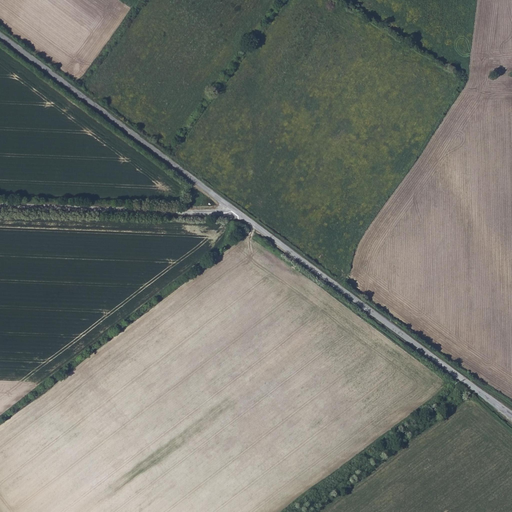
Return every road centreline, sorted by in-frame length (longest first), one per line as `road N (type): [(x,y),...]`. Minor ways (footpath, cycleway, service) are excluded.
road 1 (unclassified): [(234,211),(511,416)]
road 2 (unclassified): [(0,35),(234,211)]
road 3 (unclassified): [(234,211),(0,207)]
